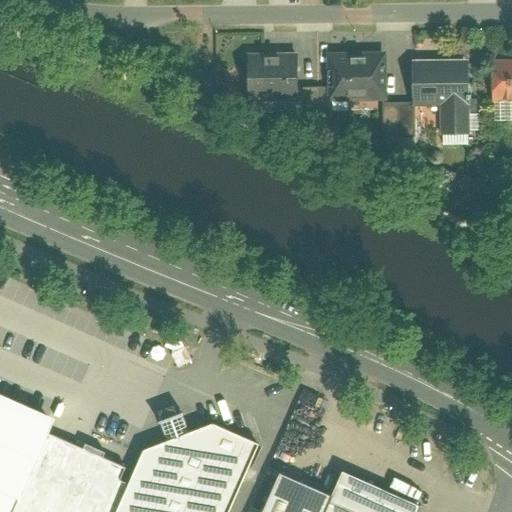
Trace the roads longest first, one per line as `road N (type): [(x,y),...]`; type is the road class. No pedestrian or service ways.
road 1 (residential): [(0,194),(416,375),(511,436)]
road 2 (residential): [(16,0),(36,10),(511,6)]
